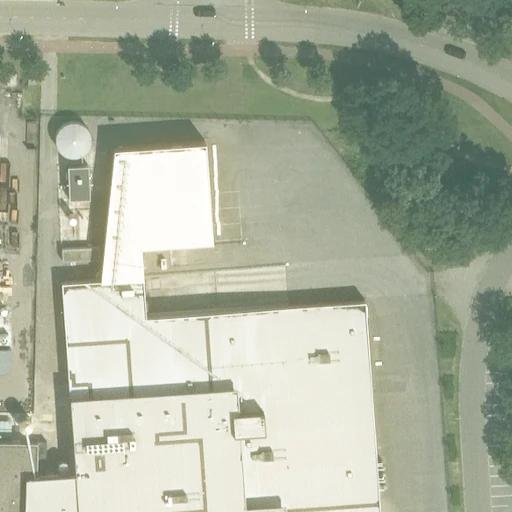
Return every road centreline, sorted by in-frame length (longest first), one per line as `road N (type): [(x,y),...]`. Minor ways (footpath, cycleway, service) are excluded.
road 1 (unclassified): [(511,87),(401,39),(209,25)]
road 2 (unclassified): [(476,511),(467,366),(484,285),(511,245)]
road 3 (unclassified): [(0,19),(209,25)]
